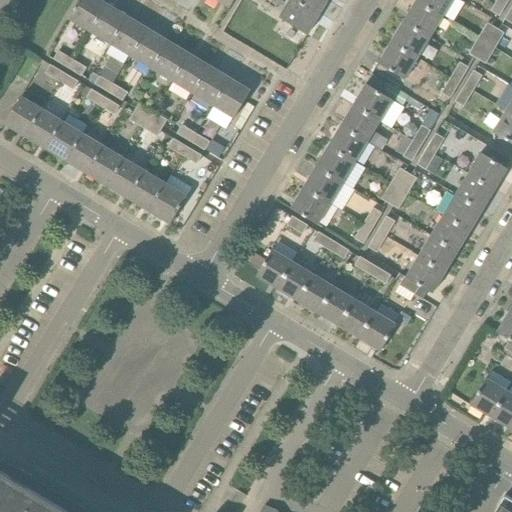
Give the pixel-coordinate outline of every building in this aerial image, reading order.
[(79,0),(67,20),(88,32),(105,4),(99,0),(79,0)] [(215,0),(229,9),(234,0),(215,0)] [(295,0),(290,0),(279,19),(307,36),(320,15),(295,0)] [(295,0),(320,15),(328,0),(295,0)] [(416,0),(415,2),(442,18),(453,0),(416,0)] [(497,0),(491,12),(499,17),(508,2),(505,0),(497,0)] [(403,23),(430,39),(442,18),(415,2),(403,23)] [(88,32),(109,45),(126,16),(105,4),(88,32)] [(109,45),(130,57),(147,28),(126,16),(109,45)] [(390,43),(418,60),(430,39),(403,23),(390,43)] [(478,39),(486,45),(495,29),(487,24),(478,39)] [(130,57),(151,70),(167,41),(147,28),(130,57)] [(495,29),(486,45),(495,50),(495,49),(504,34),(498,31),(495,29)] [(469,55),(477,60),(486,45),(478,39),(469,55)] [(151,70),(171,82),(188,53),(167,41),(151,70)] [(418,60),(390,43),(378,64),(405,81),(418,60)] [(486,45),(477,60),(480,62),(485,65),(495,50),(486,45)] [(53,60),(67,69),(72,60),(58,52),(53,60)] [(171,82),(192,94),(209,66),(188,53),(171,82)] [(67,69),(81,77),(86,68),(72,60),(67,69)] [(450,79),(459,84),(468,69),(459,64),(450,79)] [(45,73),(58,81),(63,73),(50,65),(45,73)] [(192,94),(214,107),(230,78),(209,66),(192,94)] [(464,88),(472,93),(482,77),(473,72),(464,88)] [(74,90),(79,82),(63,73),(58,81),(74,90)] [(94,85),(108,93),(113,85),(99,76),(94,85)] [(230,78),(214,107),(234,119),(250,91),(230,78)] [(441,94),(450,99),(459,84),(450,79),(441,94)] [(108,93),(123,102),(128,93),(113,85),(108,93)] [(353,105),(380,121),(392,101),(365,85),(353,105)] [(455,103),(463,108),(472,93),(464,88),(455,103)] [(86,99),(100,107),(105,98),(91,90),(86,99)] [(4,125),(25,138),(42,109),(21,97),(4,125)] [(100,107),(114,115),(119,107),(105,98),(100,107)] [(153,112),(139,103),(134,112),(148,120),(153,112)] [(341,126),(368,142),(375,131),(380,121),(353,105),(341,126)] [(25,138),(46,150),(63,122),(42,109),(25,138)] [(143,129),(148,120),(134,112),(129,120),(143,129)] [(164,127),(167,121),(153,112),(148,120),(162,129),(164,127)] [(511,116),(505,112),(492,133),(511,144),(511,116)] [(157,137),(162,129),(148,120),(143,129),(157,137)] [(46,150),(66,163),(83,134),(63,122),(46,150)] [(176,134),(190,143),(196,133),(182,125),(176,134)] [(328,147),(355,163),(368,142),(341,126),(328,147)] [(413,141),(421,146),(430,132),(422,127),(413,141)] [(190,143),(204,151),(210,142),(196,133),(190,143)] [(66,163),(87,175),(104,147),(83,134),(66,163)] [(426,150),(435,155),(444,140),(435,135),(426,150)] [(395,152),(412,163),(421,146),(413,141),(404,136),(395,152)] [(168,148),(182,157),(187,148),(173,139),(168,148)] [(87,175),(108,187),(125,159),(104,147),(87,175)] [(316,167),(343,183),(355,163),(328,147),(316,167)] [(182,157),(196,165),(202,156),(187,148),(182,157)] [(417,166),(425,171),(435,155),(426,150),(417,166)] [(468,174),(494,191),(507,170),(480,153),(468,174)] [(108,187),(128,200),(146,171),(125,159),(108,187)] [(304,188),(331,204),(343,183),(316,167),(304,188)] [(391,185),(399,190),(407,174),(400,170),(391,185)] [(128,200),(149,212),(167,184),(146,171),(128,200)] [(416,180),(407,174),(399,190),(407,195),(416,180)] [(455,195),(482,211),(494,191),(468,174),(455,195)] [(167,184),(149,212),(170,225),(187,196),(167,184)] [(382,200),(389,205),(399,190),(391,185),(382,200)] [(290,210),(318,226),(331,204),(304,188),(290,210)] [(389,205),(398,210),(407,195),(399,190),(389,205)] [(443,216),(469,232),(482,211),(455,195),(443,216)] [(364,225),(372,230),(381,214),(373,209),(364,225)] [(430,237),(457,253),(469,232),(443,216),(430,237)] [(302,235),(307,226),(292,217),(287,226),(302,235)] [(377,233),(385,238),(395,222),(386,218),(377,233)] [(354,240),(363,245),(372,230),(364,225),(354,240)] [(329,251),(334,242),(318,233),(313,242),(329,251)] [(368,248),(376,253),(385,238),(377,233),(368,248)] [(418,258),(444,274),(457,253),(430,237),(418,258)] [(344,260),(349,252),(334,242),(329,251),(344,260)] [(256,277),(276,290),(293,263),(272,250),(256,277)] [(370,276),(375,267),(360,258),(355,267),(370,276)] [(418,258),(406,278),(420,287),(432,294),(444,274),(418,258)] [(276,290),(297,302),(314,275),(293,263),(276,290)] [(385,285),(390,277),(375,267),(370,276),(385,285)] [(297,302),(318,315),(334,288),(314,275),(297,302)] [(420,287),(406,278),(404,277),(399,286),(414,295),(420,287)] [(318,315),(339,327),(355,300),(334,288),(318,315)] [(339,327),(359,340),(376,313),(355,300),(339,327)] [(497,333),(509,341),(511,342),(511,314),(509,312),(497,333)] [(376,313),(359,340),(380,352),(396,325),(376,313)] [(470,406),(491,418),(507,392),(486,379),(470,406)] [(491,418),(511,431),(511,430),(511,394),(507,392),(491,418)] [(511,511),(511,499),(505,496),(500,504),(505,507),(501,511),(68,511),(0,470),(0,511),(511,511)]
